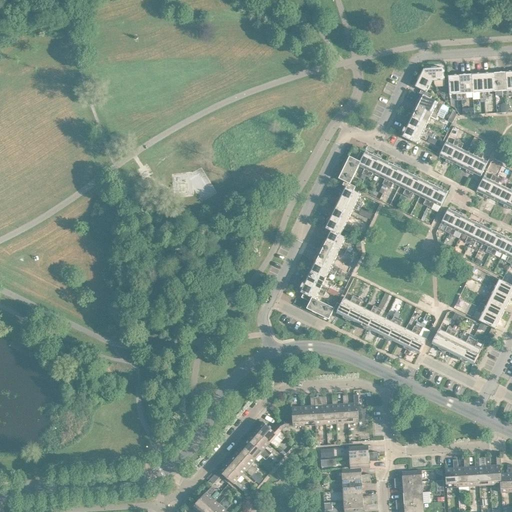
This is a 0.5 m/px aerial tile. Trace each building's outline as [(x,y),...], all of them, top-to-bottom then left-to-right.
[(444,67),(425,68),(433,81),(445,80),(445,86),(450,86),(449,79),(445,80),(444,67)] [(427,92),(425,96),(431,98),(433,94),(427,92),(433,81),(425,68),(416,86),(427,92)] [(506,72),(495,73),(496,91),(503,91),(503,97),(508,96),(506,72)] [(484,73),(472,74),(473,92),(480,92),(481,98),(485,98),(484,73)] [(495,73),(484,73),(485,98),(490,98),(489,91),(496,91),(495,73)] [(472,74),(461,75),(462,99),(467,99),(466,93),(473,92),(472,74)] [(449,79),(450,86),(450,94),(457,94),(458,100),(462,99),(461,75),(449,76),(449,79)] [(422,94),(417,104),(439,115),(441,111),(435,108),(438,102),(431,98),(425,96),(422,94)] [(417,104),(412,115),(428,123),(431,117),(437,119),(439,115),(417,104)] [(509,104),(499,104),(500,112),(509,112),(509,104)] [(454,109),(448,121),(453,123),(458,115),(454,109)] [(412,115),(406,125),(429,136),(429,135),(430,132),(431,132),(425,129),(428,123),(412,115)] [(429,136),(406,125),(401,135),(415,142),(418,143),(421,137),(427,140),(429,136)] [(431,136),(428,141),(436,144),(438,140),(431,136)] [(446,161),(449,163),(460,141),(456,139),(453,145),(447,142),(443,148),(439,146),(437,152),(441,154),(440,155),(447,159),(446,161)] [(454,162),(461,165),(467,152),(461,149),(464,143),(460,141),(449,163),(453,164),(454,162)] [(467,171),(470,173),(480,151),(476,149),(474,155),(467,152),(461,165),(468,169),(467,171)] [(359,165),(360,165),(366,168),(363,174),(367,176),(377,154),(374,153),(373,155),(366,151),(365,153),(362,158),(361,161),(359,165)] [(480,151),(470,173),(473,174),(474,172),(482,176),(488,162),(482,159),(484,153),(480,151)] [(377,154),(367,176),(371,178),(374,172),(380,175),(387,162),(380,158),(381,156),(377,154)] [(345,167),(356,173),(360,165),(359,165),(361,161),(350,156),(345,167)] [(387,162),(380,175),(386,178),(383,184),(384,184),(387,186),(398,164),(395,163),(393,165),(387,162)] [(398,164),(387,186),(391,188),(394,182),(400,185),(407,172),(400,168),(401,166),(398,164)] [(348,187),(354,190),(356,186),(351,183),(356,173),(345,167),(339,178),(350,184),(348,187)] [(407,172),(400,185),(407,188),(404,194),(408,196),(418,175),(415,173),(414,175),(407,172)] [(484,196),(487,198),(497,176),(493,174),(491,180),(484,177),(478,190),(485,194),(484,196)] [(418,175),(408,196),(412,198),(415,192),(421,195),(427,182),(420,179),(422,176),(418,175)] [(491,197),(498,200),(505,187),(499,184),(502,178),(497,176),(487,198),(490,199),(491,197)] [(427,182),(421,195),(427,198),(424,204),(428,206),(439,185),(435,183),(434,185),(427,182)] [(340,196),(362,207),(364,203),(358,200),(361,194),(354,190),(348,187),(345,185),(341,192),(340,195),(340,196)] [(439,185),(428,206),(432,208),(435,202),(442,206),(448,192),(441,189),(442,186),(439,185)] [(504,206),(507,208),(511,198),(511,188),(511,190),(505,187),(498,200),(505,204),(504,206)] [(335,206),(351,214),(354,208),(360,211),(362,207),(340,196),(339,197),(337,199),(338,200),(335,206)] [(330,216),(352,227),(354,223),(348,221),(351,214),(335,206),(331,213),(331,212),(329,215),(330,216)] [(446,231),(450,233),(460,212),(457,210),(456,212),(449,209),(442,222),(448,225),(446,231)] [(367,210),(364,215),(370,218),(373,213),(367,210)] [(457,229),(463,233),(469,219),(462,216),(464,213),(460,212),(450,233),(453,235),(454,235),(457,229)] [(341,235),(344,229),(350,231),(352,227),(330,216),(329,217),(327,220),(328,220),(324,227),(330,230),(330,229),(341,235)] [(466,241),(470,243),(481,222),(477,220),(476,223),(469,219),(463,233),(469,236),(466,241)] [(477,240),(483,243),(490,229),(483,226),(484,223),(481,222),(470,243),(474,245),(477,240)] [(325,240),(347,250),(349,246),(343,244),(347,237),(341,235),(330,229),(330,230),(325,240)] [(487,251),(491,253),(501,232),(498,230),(497,233),(490,229),(483,243),(489,246),(487,251)] [(497,250),(504,253),(510,239),(503,236),(504,234),(501,232),(491,253),(495,255),(497,250)] [(320,250),(336,258),(339,252),(345,255),(347,250),(325,240),(320,250)] [(315,260),(337,271),(339,267),(333,264),(336,258),(320,250),(315,260)] [(353,256),(349,264),(355,268),(360,260),(353,256)] [(310,270),(326,278),(329,272),(335,275),(337,271),(315,260),(310,270)] [(305,280),(327,291),(329,287),(323,284),(326,278),(310,270),(305,280)] [(491,282),(489,287),(511,297),(511,296),(511,279),(509,278),(507,282),(500,279),(497,285),(491,282)] [(310,296),(313,297),(316,299),(319,293),(325,295),(327,291),(305,280),(299,291),(304,293),(310,296)] [(330,287),(328,292),(337,296),(339,292),(330,287)] [(493,293),(490,300),(506,308),(511,297),(489,287),(487,291),(493,293)] [(344,318),(347,320),(358,298),(354,296),(351,301),(345,298),(341,304),(339,310),(338,311),(343,313),(344,318)] [(307,308),(318,314),(324,302),(316,299),(313,297),(307,308)] [(355,319),(359,321),(365,308),(359,305),(362,300),(358,298),(347,320),(350,321),(355,319)] [(481,303),(479,307),(501,318),(506,308),(490,300),(487,306),(481,303)] [(335,308),(339,310),(341,304),(337,302),(335,308),(324,302),(318,314),(329,319),(335,308)] [(364,328),(368,330),(378,308),(374,306),(372,311),(365,308),(359,321),(363,323),(365,328),(364,328)] [(501,318),(479,307),(477,311),(483,314),(480,320),(482,321),(487,324),(496,328),(501,318)] [(375,329),(379,332),(386,318),(380,315),(383,310),(378,308),(368,330),(371,331),(375,329)] [(385,338),(388,340),(399,318),(395,316),(392,321),(386,318),(379,332),(383,334),(385,338)] [(396,340),(400,342),(406,328),(400,325),(403,320),(399,318),(388,340),(391,341),(396,340)] [(422,323),(419,328),(423,329),(424,327),(425,328),(428,322),(425,320),(424,322),(423,321),(422,323)] [(481,324),(479,328),(484,331),(487,324),(482,321),(481,324)] [(405,348),(408,350),(419,328),(416,326),(415,326),(413,331),(406,328),(400,342),(404,344),(405,348)] [(439,349),(442,350),(453,328),(449,326),(446,332),(440,329),(433,342),(438,344),(439,349)] [(419,328),(408,350),(411,351),(412,351),(416,350),(421,352),(427,339),(421,335),(423,330),(423,329),(419,328)] [(450,350),(454,352),(461,339),(455,336),(457,330),(453,328),(442,350),(445,352),(450,350)] [(460,359),(463,361),(474,338),(470,336),(467,342),(461,339),(454,352),(458,354),(460,359)] [(474,338),(463,361),(466,362),(471,360),(475,363),(476,361),(480,363),(483,357),(479,355),(480,353),(480,352),(481,349),(475,346),(478,340),(474,338)] [(355,403),(349,403),(347,404),(348,423),(359,422),(359,421),(365,421),(365,406),(359,407),(358,403),(359,403),(359,394),(354,395),(355,403)] [(344,404),(338,404),(336,404),(338,423),(348,423),(347,404),(349,403),(348,395),(343,395),(344,404)] [(322,405),(316,406),(315,406),(316,425),(327,424),(326,405),(327,405),(327,396),(322,397),(322,405)] [(333,404),(327,405),(326,405),(327,424),(338,423),(336,404),(338,404),(337,396),(333,396),(333,404)] [(312,406),(304,406),(305,425),(316,425),(315,406),(316,406),(316,397),(311,397),(312,406)] [(305,425),(304,406),(293,407),(294,420),(286,421),(286,427),(305,425)] [(255,424),(253,427),(270,443),(283,428),(279,424),(273,430),(263,422),(258,427),(255,424)] [(254,433),(249,438),(270,456),(273,453),(266,447),(270,443),(253,427),(250,430),(254,433)] [(241,441),(238,443),(256,459),(260,454),(267,460),(270,456),(249,438),(244,444),(241,441)] [(239,449),(235,454),(255,473),(258,469),(252,463),(256,459),(238,443),(236,446),(239,449)] [(350,447),(350,458),(378,456),(378,451),(373,452),(369,453),(369,446),(350,447)] [(332,448),(322,449),(322,459),(333,458),(332,448)] [(273,453),(270,456),(272,459),(278,464),(281,460),(273,453)] [(226,457),(224,460),(242,475),(246,470),(252,476),(255,473),(235,454),(230,460),(226,457)] [(350,458),(351,468),(351,469),(362,468),(370,468),(370,461),(374,460),(374,461),(378,461),(378,456),(350,458)] [(491,485),(501,484),(502,484),(501,473),(501,465),(502,465),(501,456),(497,457),(497,465),(491,466),(490,466),(491,485)] [(480,485),(491,485),(490,466),(491,466),(491,457),(486,457),(487,466),(480,466),(479,466),(480,485)] [(458,487),(469,486),(468,467),(470,467),(469,458),(464,459),(465,467),(459,468),(457,468),(458,487)] [(469,486),(480,485),(479,466),(480,466),(480,458),(475,458),(476,467),(470,467),(468,467),(469,486)] [(447,488),(458,487),(457,468),(459,468),(458,459),(454,459),(454,468),(446,468),(447,488)] [(242,475),(224,460),(222,462),(225,465),(220,471),(234,483),(235,483),(241,489),(244,485),(238,480),(242,475)] [(502,484),(501,484),(502,493),(511,491),(511,475),(511,473),(511,472),(511,464),(508,464),(509,473),(501,473),(502,484)] [(343,469),(343,480),(371,478),(370,474),(366,474),(362,475),(362,468),(351,469),(351,468),(343,469)] [(395,478),(395,483),(423,481),(422,470),(403,471),(403,478),(399,479),(399,478),(395,478)] [(343,480),(344,491),(363,490),(362,483),(366,483),(371,483),(371,478),(343,480)] [(404,487),(404,493),(423,492),(423,481),(395,483),(395,488),(400,487),(404,487)] [(199,511),(203,511),(215,500),(210,496),(216,489),(212,486),(207,492),(206,492),(194,507),(200,511),(199,511)] [(344,491),(345,502),(372,500),(372,495),(367,495),(367,496),(363,496),(363,490),(344,491)] [(396,500),(396,505),(424,503),(423,492),(404,493),(405,500),(401,500),(396,500)] [(218,511),(229,500),(225,497),(219,504),(215,500),(203,511),(218,511)] [(228,511),(226,510),(232,503),(229,500),(218,511),(228,511)] [(372,500),(345,502),(345,511),(354,511),(364,511),(364,504),(368,504),(368,505),(372,504),(372,500)] [(325,510),(333,510),(333,502),(325,503),(325,510)] [(405,508),(405,511),(424,511),(424,503),(396,505),(397,509),(401,509),(401,508),(405,508)]
